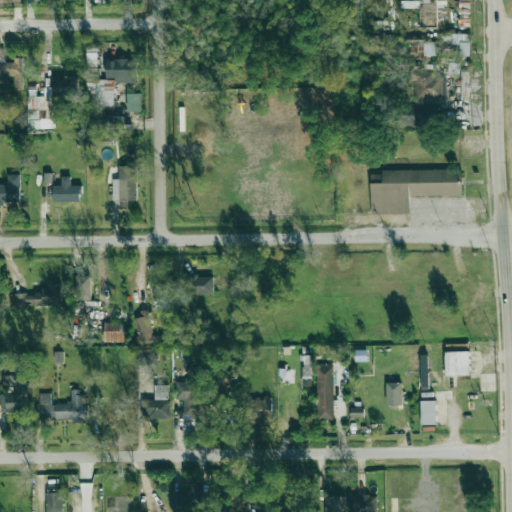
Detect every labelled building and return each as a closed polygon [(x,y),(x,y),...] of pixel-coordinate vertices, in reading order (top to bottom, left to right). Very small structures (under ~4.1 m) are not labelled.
[(420,26),(437,26),(437,0),(419,1),(420,26)] [(470,55),(470,35),(448,34),(448,54),(470,55)] [(436,40),(411,41),(411,53),(423,53),(423,56),(436,56),(436,40)] [(114,83),(137,83),(137,59),(106,59),(106,80),(97,80),(97,48),(87,48),(87,75),(87,105),(114,106),(114,83)] [(0,77),(14,77),(14,90),(23,90),(23,58),(13,58),(13,63),(4,63),(4,52),(0,52),(0,77)] [(416,99),(444,98),(443,77),(434,77),(434,71),(410,72),(411,81),(415,81),(416,99)] [(75,76),(52,77),(52,97),(76,96),(75,76)] [(127,112),(141,111),(141,94),(127,94),(127,112)] [(29,96),(28,129),(52,129),(53,118),(45,118),(45,111),(46,97),(29,96)] [(396,127),(424,127),(424,103),(397,103),(396,127)] [(124,116),(91,117),(92,131),(125,130),(124,116)] [(113,200),(119,200),(120,206),(129,206),(129,201),(137,201),(136,166),(118,166),(119,179),(113,179),(113,200)] [(462,168),(382,170),(382,174),(372,174),(372,167),(350,167),(351,209),(372,209),(372,213),(410,212),(409,197),(463,195),(462,168)] [(44,183),(52,183),(51,173),(44,173),(44,183)] [(0,204),(20,204),(20,174),(7,175),(8,184),(0,184),(0,204)] [(53,201),(81,202),(81,186),(70,186),(71,176),(62,176),(61,186),(53,185),(53,201)] [(77,300),(92,300),(91,274),(76,275),(77,300)] [(213,276),(179,276),(180,297),(214,296),(213,276)] [(15,309),(28,308),(28,306),(62,305),(61,289),(14,291),(15,309)] [(138,345),(151,344),(150,310),(136,311),(138,345)] [(103,342),(124,342),(124,323),(104,323),(103,342)] [(470,375),(469,351),(445,352),(446,376),(470,375)] [(317,419),(333,419),(333,365),(316,365),(317,419)] [(1,412),(28,411),(26,374),(4,375),(5,385),(13,384),(13,393),(1,393),(1,412)] [(176,400),(183,400),(182,418),(206,418),(206,400),(201,400),(202,383),(176,382),(176,400)] [(402,383),(386,383),(387,406),(402,405),(402,383)] [(169,418),(170,385),(155,385),(155,400),(142,400),(141,418),(169,418)] [(39,393),(39,419),(70,418),(70,423),(88,423),(87,398),(81,398),(81,390),(71,390),(71,403),(51,403),(51,393),(39,393)] [(272,399),(248,398),(248,422),(271,423),(272,399)] [(421,425),(437,425),(436,400),(421,401),(421,425)] [(363,418),(363,408),(350,407),(350,418),(363,418)] [(62,511),(62,488),(47,489),(46,511),(62,511)] [(183,488),(183,492),(172,492),(172,505),(203,505),(203,488),(183,488)] [(344,511),(344,496),(324,497),(324,511),(344,511)] [(376,511),(377,496),(352,496),(351,511),(376,511)] [(274,511),(274,510),(259,510),(259,498),(250,498),(250,509),(259,509),(258,511),(274,511)]
